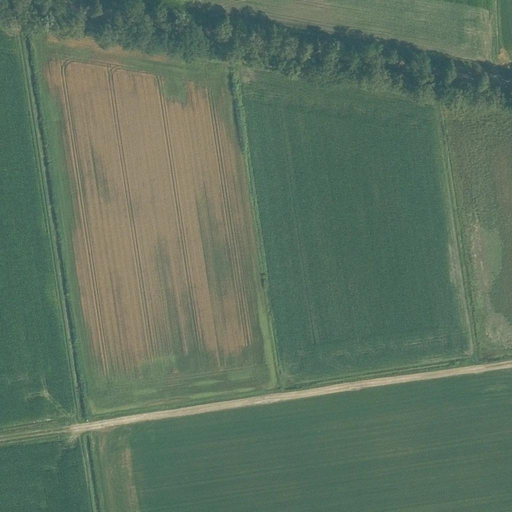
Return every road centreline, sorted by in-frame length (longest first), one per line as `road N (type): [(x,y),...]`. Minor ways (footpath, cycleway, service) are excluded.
road 1 (track): [(0,438),(511,362)]
road 2 (track): [(21,0),(511,85)]
road 3 (track): [(32,29),(91,424)]
